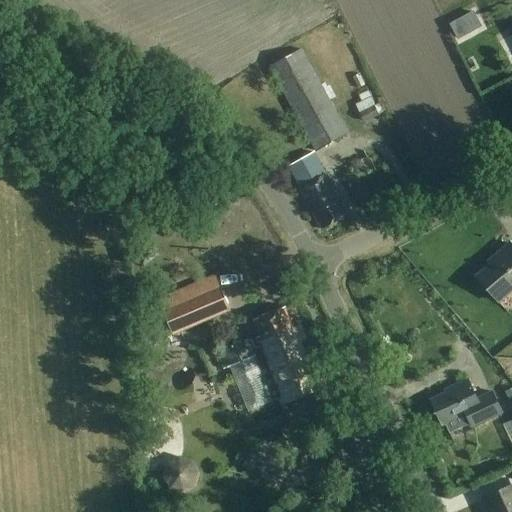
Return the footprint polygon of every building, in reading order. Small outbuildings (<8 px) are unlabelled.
[(317,151),(348,134),(302,50),(270,67),(317,151)] [(366,85),(360,73),(352,77),(358,89),(366,85)] [(363,100),(356,104),(364,122),(380,115),(368,91),(360,94),(363,100)] [(322,230),(350,214),(328,174),(326,175),(314,152),(289,166),(302,188),(300,189),(322,230)] [(511,244),(510,242),(494,256),(496,259),(476,276),(497,302),(511,289),(511,244)] [(142,270),(158,254),(140,243),(138,244),(140,258),(140,269),(142,270)] [(293,275),(275,284),(282,297),(299,287),(293,275)] [(220,285),(174,304),(162,309),(173,334),(230,310),(220,285)] [(254,321),(262,340),(258,342),(256,337),(217,353),(224,369),(231,367),(249,412),(279,399),(281,404),(324,386),(311,354),(306,356),(300,342),(306,340),(300,325),(294,328),(286,308),(254,321)] [(469,428),(497,414),(487,393),(473,401),(463,381),(448,389),(449,391),(427,402),(439,427),(442,425),(447,433),(467,424),(469,428)] [(308,456),(296,458),(299,471),(311,469),(308,456)] [(511,511),(511,486),(481,500),(486,511),(511,511)]
